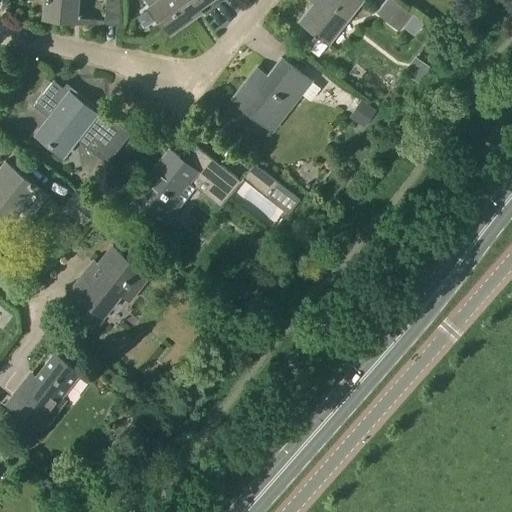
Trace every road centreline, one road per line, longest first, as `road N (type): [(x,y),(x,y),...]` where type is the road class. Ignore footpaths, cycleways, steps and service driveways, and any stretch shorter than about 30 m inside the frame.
road 1 (secondary): [(243,511),(511,199)]
road 2 (residential): [(291,511),(511,263)]
road 3 (residential): [(0,42),(170,76),(213,68),(266,0)]
